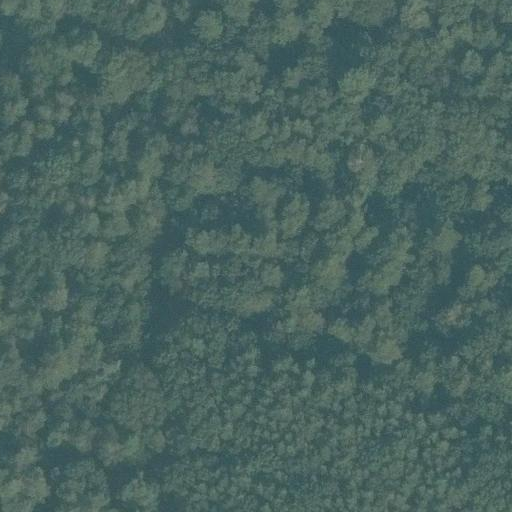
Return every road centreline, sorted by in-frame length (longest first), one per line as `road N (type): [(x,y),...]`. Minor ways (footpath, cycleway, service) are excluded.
road 1 (track): [(162,294),(511,426)]
road 2 (track): [(162,294),(171,0)]
